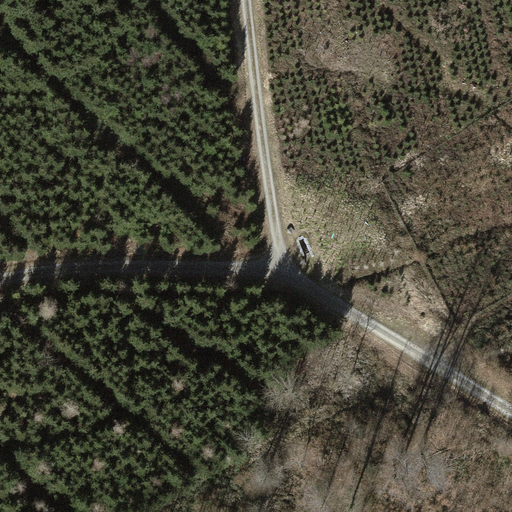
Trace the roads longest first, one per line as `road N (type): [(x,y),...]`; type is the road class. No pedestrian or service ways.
road 1 (track): [(290,273),(181,265),(0,279)]
road 2 (track): [(290,273),(269,188),(247,0)]
road 3 (track): [(511,410),(290,273)]
